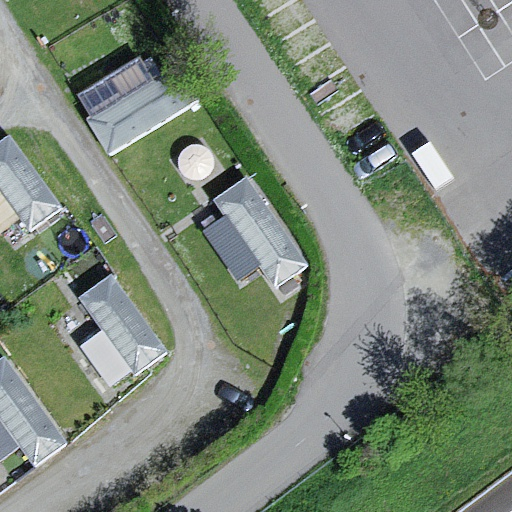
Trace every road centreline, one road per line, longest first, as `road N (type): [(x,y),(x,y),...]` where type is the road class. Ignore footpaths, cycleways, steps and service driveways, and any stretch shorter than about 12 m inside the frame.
road 1 (residential): [(196,0),(355,244),(367,280),(363,357),(353,385),(317,430),(212,511)]
road 2 (track): [(0,37),(184,306),(184,382),(30,511)]
